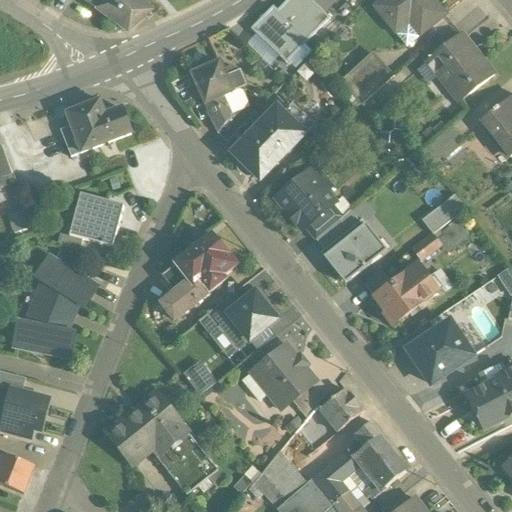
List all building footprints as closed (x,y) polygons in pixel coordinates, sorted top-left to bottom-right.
[(81,0),(98,11),(109,0),(81,0)] [(109,0),(98,11),(129,32),(150,13),(138,0),(109,0)] [(288,0),(276,13),(308,43),(331,20),(310,0),(288,0)] [(446,17),(432,0),(385,0),(374,9),(387,25),(401,15),(420,38),(446,17)] [(286,66),(308,43),(276,13),(272,9),(250,31),(286,66)] [(420,38),(401,15),(387,25),(406,49),(420,38)] [(493,78),(461,37),(424,65),(456,106),(493,78)] [(367,60),(341,84),(361,107),(388,83),(367,60)] [(220,64),(192,77),(206,107),(220,101),(227,106),(232,116),(249,108),(241,91),(248,88),(240,71),(226,78),(220,64)] [(273,96),(249,121),(258,129),(277,110),(282,115),(287,110),(273,96)] [(511,100),(498,112),(497,110),(492,114),(493,115),(481,125),(509,160),(511,158),(511,100)] [(206,107),(204,108),(217,135),(233,119),(232,116),(227,106),(220,101),(206,107)] [(105,117),(99,102),(65,116),(70,129),(80,154),(97,147),(98,149),(131,136),(121,111),(105,117)] [(258,129),(232,156),(260,182),(286,156),(290,156),(295,150),(295,145),(304,137),(282,115),(277,110),(258,129)] [(80,154),(70,129),(60,133),(70,158),(80,154)] [(453,130),(432,148),(442,159),(463,142),(453,130)] [(3,148),(0,149),(0,178),(0,179),(13,174),(3,148)] [(309,174),(276,202),(288,216),(288,217),(296,227),(297,227),(302,233),(306,230),(332,208),(335,205),(309,174)] [(124,208),(81,197),(69,238),(82,242),(113,250),(124,208)] [(422,223),(433,237),(440,232),(459,218),(449,204),(422,223)] [(332,208),(306,230),(316,242),(342,220),(332,208)] [(342,220),(316,242),(324,252),(358,224),(350,214),(342,220)] [(358,224),(324,252),(350,284),(384,256),(358,224)] [(457,226),(443,237),(440,232),(433,237),(440,247),(446,242),(453,251),(466,240),(457,226)] [(69,238),(60,236),(57,247),(79,252),(82,242),(69,238)] [(433,237),(413,252),(421,263),(441,248),(440,247),(433,237)] [(235,268),(212,239),(200,248),(196,244),(188,251),(191,255),(162,279),(176,296),(173,298),(187,314),(211,295),(211,294),(225,283),(222,279),(235,268)] [(97,289),(49,259),(36,280),(43,284),(27,326),(18,324),(13,348),(69,359),(74,336),(66,334),(78,305),(84,309),(97,289)] [(418,267),(404,278),(415,293),(429,282),(418,267)] [(415,293),(404,278),(374,300),(385,315),(383,316),(393,328),(438,294),(429,282),(415,293)] [(242,334),(249,344),(276,322),(261,303),(265,300),(258,292),(242,306),(218,326),(220,328),(232,343),(242,334)] [(233,296),(199,324),(209,337),(220,328),(218,326),(242,306),(233,296)] [(187,314),(173,298),(162,307),(175,323),(187,314)] [(402,344),(409,354),(436,336),(429,326),(402,344)] [(409,354),(431,388),(472,360),(450,326),(436,336),(409,354)] [(287,347),(251,376),(280,413),(294,402),(316,384),(316,383),(306,372),(310,369),(300,356),(296,359),(287,347)] [(26,381),(0,373),(0,389),(10,392),(22,395),(26,381)] [(511,373),(496,382),(497,385),(465,402),(472,417),(480,413),(489,431),(511,418),(511,373)] [(316,384),(294,402),(308,419),(328,394),(317,381),(316,383),(316,384)] [(10,392),(0,389),(0,433),(3,422),(10,392)] [(22,395),(10,392),(3,422),(32,430),(40,432),(48,402),(22,395)] [(346,392),(320,413),(338,435),(364,415),(346,392)] [(218,473),(157,397),(107,437),(132,468),(151,453),(186,498),(218,473)] [(32,430),(3,422),(0,433),(0,435),(29,443),(32,430)] [(303,424),(294,435),(311,456),(322,448),(303,424)] [(372,425),(353,439),(358,445),(340,459),(354,476),(361,470),(367,477),(396,454),(372,425)] [(280,454),(263,474),(271,483),(291,467),(280,454)] [(396,454),(367,477),(368,478),(357,488),(367,500),(370,497),(373,501),(389,488),(393,492),(398,487),(395,483),(408,472),(396,454)] [(33,468),(3,456),(2,457),(0,456),(0,487),(22,496),(33,468)] [(354,476),(340,459),(312,481),(333,507),(349,494),(357,488),(368,478),(367,477),(361,470),(354,476)] [(307,485),(291,467),(271,483),(272,484),(288,502),(307,485)] [(271,483),(263,474),(254,484),(263,495),(272,484),(271,483)] [(277,511),(327,511),(333,507),(312,481),(307,485),(288,502),(277,511)] [(254,484),(248,491),(258,501),(263,495),(254,484)] [(288,502),(272,484),(263,495),(277,511),(288,502)] [(362,511),(349,494),(333,507),(336,511),(362,511)] [(422,511),(415,502),(402,511),(422,511)]
